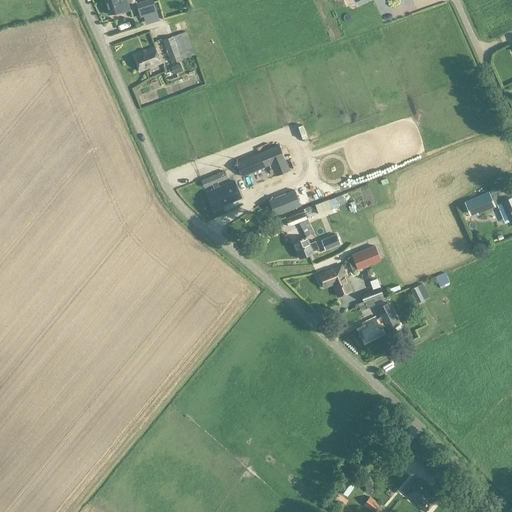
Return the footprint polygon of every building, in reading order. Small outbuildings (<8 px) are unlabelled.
[(104,0),(109,14),(121,11),(122,13),(130,10),(127,0),(104,0)] [(375,20),(391,14),(385,0),(368,0),(375,20)] [(387,0),(394,14),(408,8),(404,0),(387,0)] [(154,3),(138,8),(141,15),(156,11),(154,3)] [(186,32),(163,40),(172,63),(194,54),(186,32)] [(155,47),(134,55),(140,72),(161,64),(155,47)] [(171,63),(174,72),(183,70),(180,60),(171,63)] [(212,82),(209,75),(203,78),(205,85),(212,82)] [(290,169),(279,144),(236,162),(242,176),(271,164),(276,175),(290,169)] [(227,178),(225,171),(210,177),(212,184),(227,178)] [(223,205),(226,203),(241,197),(234,181),(207,192),(214,211),(223,207),(223,205)] [(336,196),(339,205),(353,200),(350,191),(336,196)] [(478,213),(494,206),(489,193),(465,203),(470,214),(477,211),(478,213)] [(280,214),(300,207),(296,194),(276,202),(280,214)] [(495,200),(505,223),(511,220),(511,197),(508,199),(506,195),(495,200)] [(322,213),(339,207),(335,197),(305,208),(311,224),(324,219),(322,213)] [(307,218),(304,211),(286,218),(288,225),(307,218)] [(325,250),(341,244),(337,235),(322,241),(325,250)] [(313,253),(313,252),(319,249),(316,241),(310,243),(307,237),(303,238),(302,238),(302,239),(293,242),(299,258),(313,253)] [(353,254),(359,268),(381,260),(375,246),(353,254)] [(352,291),(342,265),(319,274),(324,287),(333,284),(338,296),(352,291)] [(398,284),(389,287),(390,292),(399,290),(398,284)] [(380,287),(361,294),(364,303),(384,296),(380,287)] [(398,325),(396,319),(388,303),(378,309),(382,317),(375,320),(366,324),(367,327),(361,330),(366,340),(374,336),(375,338),(379,336),(379,334),(381,333),(379,328),(385,325),(388,330),(398,325)] [(410,456),(430,476),(442,464),(422,444),(410,456)] [(355,486),(346,479),(339,489),(348,496),(355,486)] [(420,480),(406,496),(424,511),(425,511),(439,496),(420,480)] [(338,493),(333,501),(343,508),(348,500),(338,493)] [(374,511),(380,504),(370,496),(364,505),(373,511),(374,511)]
